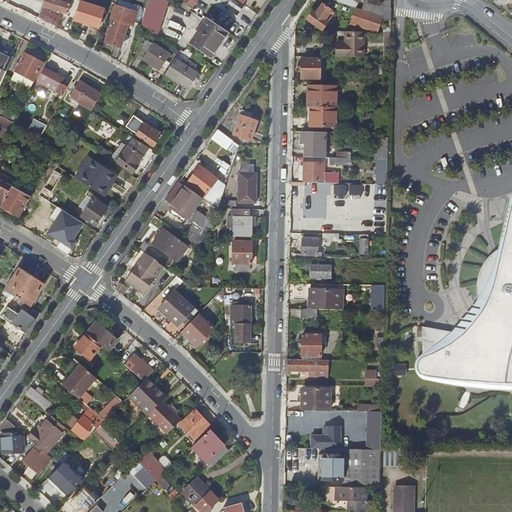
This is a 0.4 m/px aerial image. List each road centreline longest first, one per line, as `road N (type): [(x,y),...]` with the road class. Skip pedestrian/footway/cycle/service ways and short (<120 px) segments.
road 1 (residential): [(280,11),(270,465)]
road 2 (residential): [(84,283),(173,354),(270,465)]
road 3 (residential): [(0,18),(96,64),(196,127)]
road 4 (tertiary): [(196,127),(84,283)]
road 5 (tertiary): [(280,11),(196,127)]
road 6 (tertiary): [(84,283),(0,399)]
